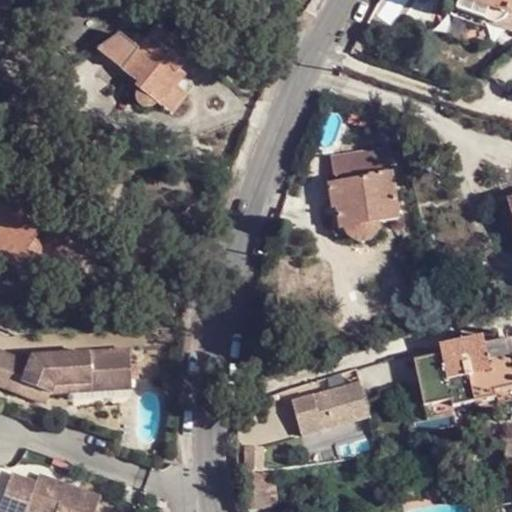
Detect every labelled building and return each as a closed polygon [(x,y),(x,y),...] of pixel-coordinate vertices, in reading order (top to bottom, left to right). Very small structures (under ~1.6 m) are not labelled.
[(454,0),(452,8),(477,18),(482,7),(461,0),(454,0)] [(461,0),(482,7),(477,18),(478,18),(481,22),(487,25),(493,26),(499,22),(502,15),(504,15),(509,0),(461,0)] [(138,51),(123,70),(121,71),(137,84),(134,87),(138,91),(137,92),(136,93),(135,95),(135,97),(134,99),(135,103),(136,104),(138,106),(139,108),(140,109),(142,109),(144,110),(146,110),(148,109),(151,108),(153,108),(154,106),(157,104),(160,106),(176,87),(183,77),(178,72),(191,56),(157,29),(138,51)] [(95,49),(123,70),(138,51),(117,33),(95,49)] [(187,97),(176,87),(160,106),(173,116),(187,97)] [(376,112),(357,107),(354,120),(372,125),(376,112)] [(331,156),(335,186),(369,182),(369,176),(388,174),(385,149),(331,156)] [(340,231),(344,230),(385,225),(399,222),(391,173),(388,174),(369,176),(369,182),(335,186),(329,186),(333,209),(337,209),(340,231)] [(0,194),(0,257),(9,264),(15,267),(19,269),(23,269),(26,269),(30,268),(34,266),(36,264),(39,259),(39,256),(40,253),(38,249),(37,246),(32,242),(45,224),(0,194)] [(385,225),(344,230),(346,236),(350,243),(357,247),(365,247),(372,246),(379,241),(383,235),(384,229),(385,225)] [(443,351),(416,356),(426,404),(454,399),(455,405),(498,398),(497,391),(511,387),(511,336),(486,342),(485,335),(443,342),(443,351)] [(29,366),(0,352),(0,390),(14,397),(25,376),(52,389),(54,383),(71,382),(73,392),(134,390),(132,351),(34,356),(29,366)] [(365,398),(355,363),(287,383),(297,418),(365,398)] [(52,389),(25,376),(14,397),(42,410),(50,394),(52,389)] [(54,383),(52,389),(50,394),(73,392),(71,382),(54,383)] [(448,468),(409,473),(412,500),(426,498),(426,490),(451,487),(448,468)] [(280,469),(248,474),(251,510),(283,508),(280,469)] [(11,472),(0,500),(0,511),(24,511),(26,510),(31,511),(92,511),(99,498),(39,475),(36,483),(11,472)]
